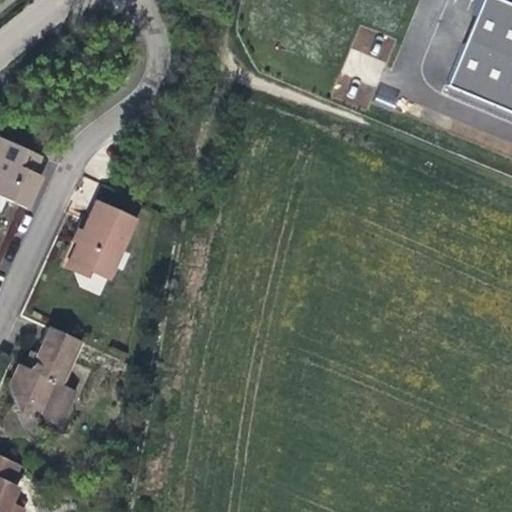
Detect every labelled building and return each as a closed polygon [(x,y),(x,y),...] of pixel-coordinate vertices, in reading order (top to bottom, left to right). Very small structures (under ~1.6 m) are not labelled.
[(511,113),(511,5),(499,0),(477,0),(443,85),(511,113)] [(0,139),(0,199),(27,212),(42,179),(34,176),(38,167),(42,158),(0,139)] [(88,272),(90,273),(108,282),(137,219),(98,201),(84,230),(88,232),(84,242),(81,250),(74,249),(74,272),(88,272)] [(34,408),(42,412),(55,381),(62,385),(82,342),(51,328),(34,364),(32,368),(21,363),(11,387),(20,413),(34,408)] [(77,392),(62,385),(55,381),(42,412),(44,419),(61,427),(77,392)] [(0,511),(24,511),(26,508),(12,502),(19,486),(13,484),(21,465),(0,455),(0,511)]
